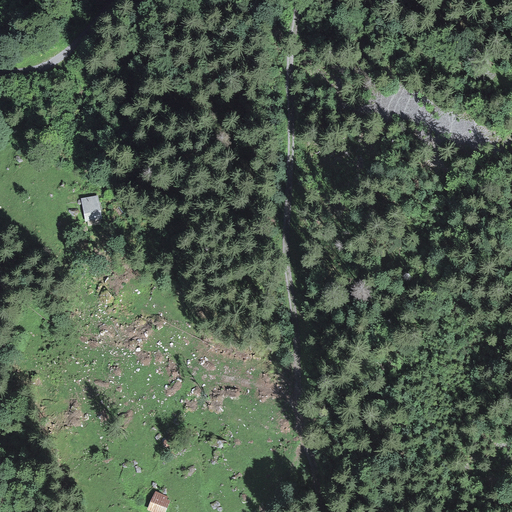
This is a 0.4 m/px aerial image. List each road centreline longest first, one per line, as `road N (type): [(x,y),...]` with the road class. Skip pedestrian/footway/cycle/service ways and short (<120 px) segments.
road 1 (track): [(300,0),(287,263),(298,416),(321,511)]
road 2 (track): [(0,69),(39,66),(71,47),(110,0)]
